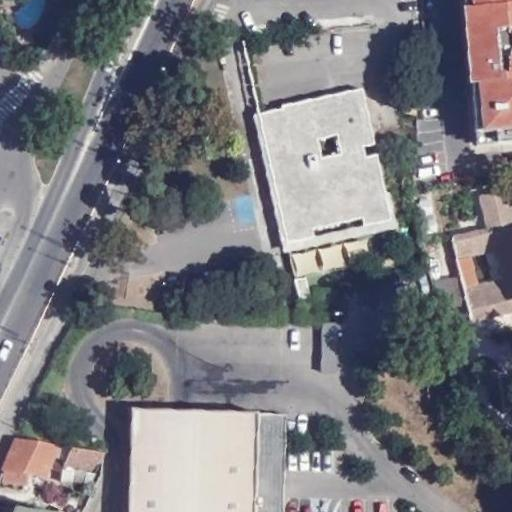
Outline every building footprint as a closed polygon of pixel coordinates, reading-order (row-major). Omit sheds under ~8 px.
[(511,0),(464,0),(469,48),(484,47),(485,58),(469,60),(475,132),(495,130),(496,144),(511,143),(511,0)] [(274,177),(273,191),(285,244),(311,238),(310,229),(360,219),(362,227),(389,221),(384,195),(380,195),(371,157),(363,159),(361,148),(372,145),(360,88),(280,106),(280,110),(256,115),(262,140),(272,138),(280,176),(274,177)] [(262,140),(273,191),(274,177),(280,176),(272,138),(262,140)] [(464,289),(471,319),(511,309),(511,229),(503,190),(477,195),(483,229),(451,237),(456,258),(493,250),(500,281),(464,289)] [(319,270),(368,258),(362,237),(314,250),(319,270)] [(451,259),(456,258),(451,237),(447,238),(451,259)] [(293,282),(297,300),(308,297),(304,280),(293,282)] [(464,320),(471,319),(464,289),(458,290),(464,320)] [(282,511),(284,412),(131,408),(128,511),(282,511)] [(55,443),(14,437),(0,468),(0,479),(16,482),(20,472),(44,475),(55,443)] [(73,471),(92,474),(101,450),(69,446),(58,472),(58,479),(68,481),(73,471)]
